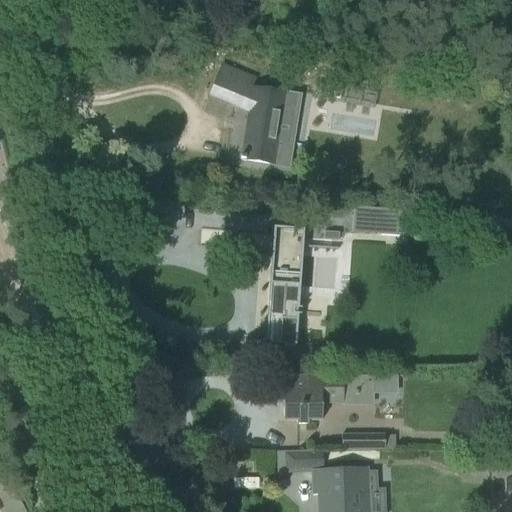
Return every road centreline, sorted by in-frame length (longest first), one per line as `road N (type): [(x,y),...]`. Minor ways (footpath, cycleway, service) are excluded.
road 1 (tertiary): [(161,511),(54,333),(0,190)]
road 2 (track): [(0,281),(29,268),(37,511)]
